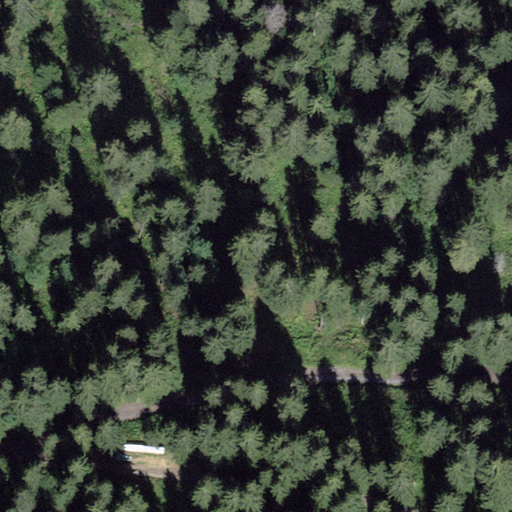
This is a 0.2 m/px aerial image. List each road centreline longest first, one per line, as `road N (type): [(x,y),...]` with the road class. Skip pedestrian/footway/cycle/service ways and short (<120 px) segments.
road 1 (track): [(19,454),(40,434),(291,376),(511,372)]
road 2 (track): [(19,454),(55,464),(279,480),(406,511)]
